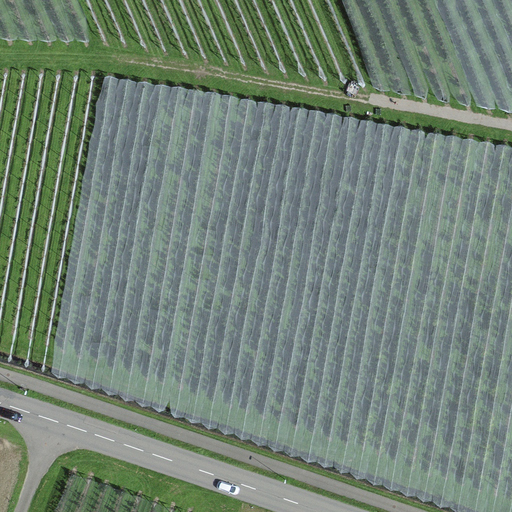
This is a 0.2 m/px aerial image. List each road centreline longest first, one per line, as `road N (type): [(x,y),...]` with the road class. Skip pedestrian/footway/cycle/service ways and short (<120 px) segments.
road 1 (track): [(0,58),(130,64),(511,129)]
road 2 (tertiary): [(0,403),(321,511)]
